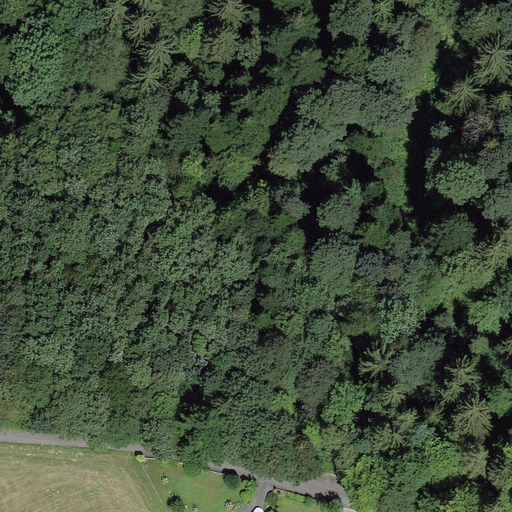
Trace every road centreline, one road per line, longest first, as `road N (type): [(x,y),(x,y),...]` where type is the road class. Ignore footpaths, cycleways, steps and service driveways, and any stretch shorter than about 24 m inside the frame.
road 1 (residential): [(402,511),(140,445),(0,434)]
road 2 (track): [(355,498),(393,459),(511,441)]
